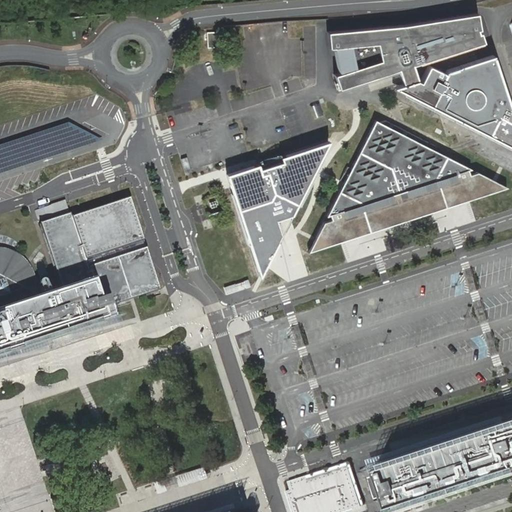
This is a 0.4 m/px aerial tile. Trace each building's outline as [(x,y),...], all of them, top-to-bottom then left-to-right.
[(457,116),(511,144),(511,110),(494,53),(448,68),(447,71),(431,63),(422,80),(418,77),(414,63),(484,40),(481,31),(478,32),(477,28),(480,28),(478,11),(404,24),(360,28),(328,31),(330,46),(336,45),(341,71),(336,73),(340,87),(398,68),(400,75),(403,83),(397,85),(457,116)] [(206,31),(206,47),(220,47),(219,31),(206,31)] [(326,118),(319,99),(307,103),(314,122),(326,118)] [(458,202),(504,188),(496,183),(492,181),(475,172),(469,175),(467,170),(470,169),(444,155),(380,122),(375,119),(340,187),(325,216),(329,215),(330,219),(322,222),(314,238),(313,240),(307,251),(357,235),(392,224),(433,211),(458,202)] [(290,213),(327,141),(279,156),(280,160),(259,167),(257,163),(224,174),(228,188),(259,274),(280,233),(275,218),(284,215),(290,213)] [(0,349),(2,349),(2,351),(5,351),(17,347),(16,345),(23,342),(58,331),(94,319),(94,321),(111,316),(108,308),(107,305),(133,296),(141,294),(145,293),(156,289),(149,266),(143,247),(142,244),(141,239),(127,197),(124,198),(121,199),(77,214),(69,217),(68,213),(63,215),(54,218),(40,222),(56,274),(61,289),(57,290),(49,293),(38,296),(38,293),(38,286),(36,280),(34,274),(31,268),(27,263),(26,262),(25,261),(17,255),(8,251),(6,250),(2,249),(0,249),(0,349)] [(389,501),(511,461),(511,419),(377,464),(389,501)] [(116,443),(135,488),(156,479),(151,467),(140,472),(138,466),(149,461),(144,447),(137,450),(131,437),(116,443)] [(363,505),(349,462),(287,482),(290,489),(285,491),(291,511),(342,511),(347,511),(363,505)] [(55,463),(42,466),(45,476),(57,473),(55,463)] [(183,485),(210,475),(207,466),(179,476),(183,485)]
